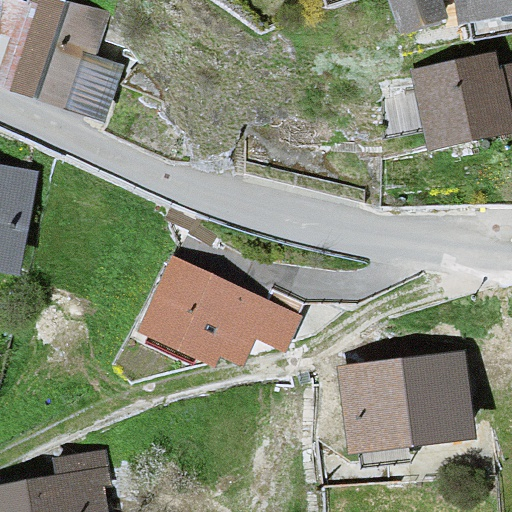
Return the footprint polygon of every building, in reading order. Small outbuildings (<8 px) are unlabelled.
[(88,20),(32,0),(28,0),(0,79),(0,94),(53,114),(88,20)] [(430,0),(386,0),(401,46),(441,33),(430,0)] [(511,0),(458,0),(461,27),(511,20),(511,0)] [(492,61),(405,80),(422,165),(510,147),(492,61)] [(27,170),(0,167),(0,279),(15,281),(27,170)] [(297,320),(166,260),(133,332),(209,368),(213,359),(237,370),(249,344),(280,358),(297,320)] [(459,354),(338,365),(347,457),(468,446),(459,354)] [(94,511),(88,474),(0,487),(0,511),(94,511)]
